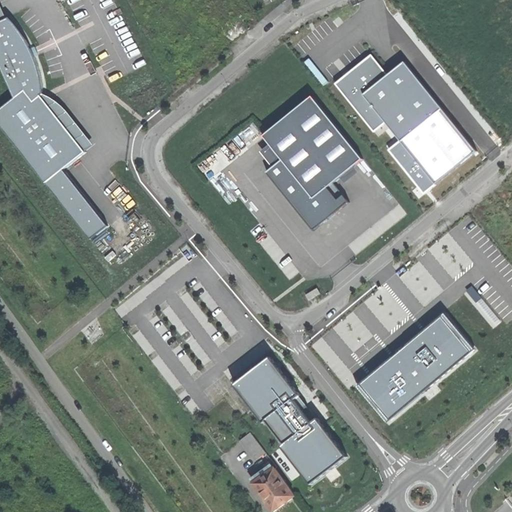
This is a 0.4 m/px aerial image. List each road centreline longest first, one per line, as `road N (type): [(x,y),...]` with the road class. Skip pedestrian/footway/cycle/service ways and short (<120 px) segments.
road 1 (unclassified): [(306,0),(154,122),(139,151),(144,167),(269,313),(295,324)]
road 2 (unclassified): [(295,324),(511,147)]
road 3 (unclassified): [(0,301),(145,511)]
road 4 (unclassified): [(295,324),(300,349),(404,477)]
